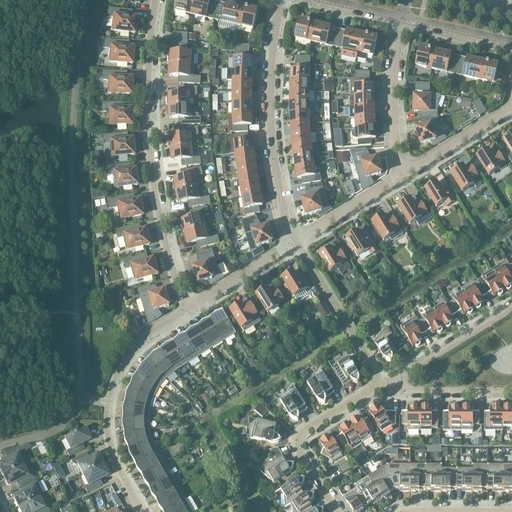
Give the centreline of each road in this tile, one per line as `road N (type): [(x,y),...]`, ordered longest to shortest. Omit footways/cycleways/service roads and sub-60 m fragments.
road 1 (residential): [(185,309),(150,175),(145,85),(155,0)]
road 2 (residential): [(291,242),(269,123),(280,0)]
road 3 (residential): [(142,511),(107,437),(107,401),(127,355),(185,309)]
road 4 (residential): [(337,511),(296,439),(381,382)]
road 5 (residential): [(381,382),(291,242)]
road 6 (residential): [(404,172),(391,107),(402,17)]
road 7 (residential): [(511,307),(381,382)]
road 8 (residential): [(291,242),(404,172)]
road 9 (residential): [(381,382),(395,390),(511,390)]
road 10 (residential): [(404,172),(511,104)]
road 11 (residential): [(185,309),(291,242)]
